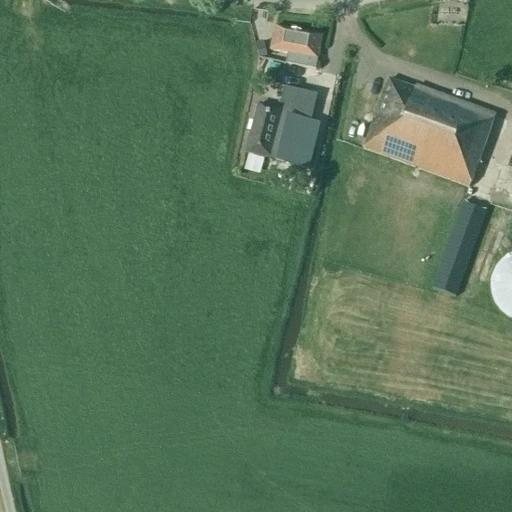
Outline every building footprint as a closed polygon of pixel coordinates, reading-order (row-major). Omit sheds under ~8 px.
[(285,64),(315,70),(317,61),(318,61),(323,37),(275,27),(270,51),(287,54),(285,64)] [(363,150),(468,188),(494,116),(415,87),(414,90),(387,80),(363,150)] [(303,112),(307,97),(307,95),(286,90),(280,112),(256,105),(244,153),(297,166),(311,169),(319,133),(306,129),(305,128),(309,114),(303,112)] [(432,289),(455,297),(484,212),(461,204),(432,289)] [(511,252),(511,253),(508,254),(505,256),(503,258),(500,261),(498,263),(496,266),(494,269),(493,272),(491,275),(491,278),(490,282),(490,285),(490,288),(491,291),(491,295),(493,299),(494,302),(496,305),(498,308),(501,311),(503,313),(507,316),(510,317),(511,318),(511,252)]
